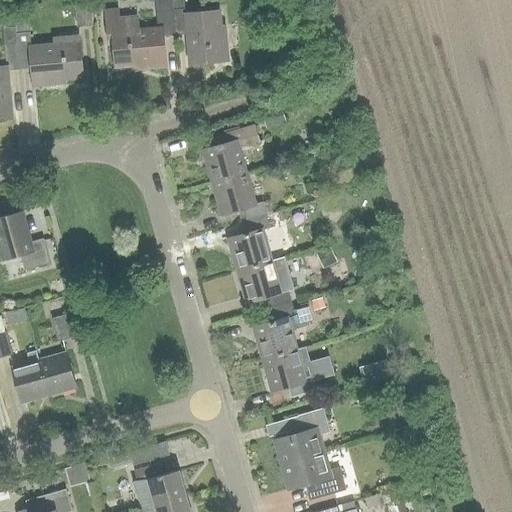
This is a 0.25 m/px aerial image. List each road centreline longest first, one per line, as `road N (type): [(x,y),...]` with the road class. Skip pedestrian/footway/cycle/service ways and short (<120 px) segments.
road 1 (residential): [(211,402),(132,136)]
road 2 (residential): [(211,402),(0,463)]
road 3 (residential): [(0,171),(132,136)]
